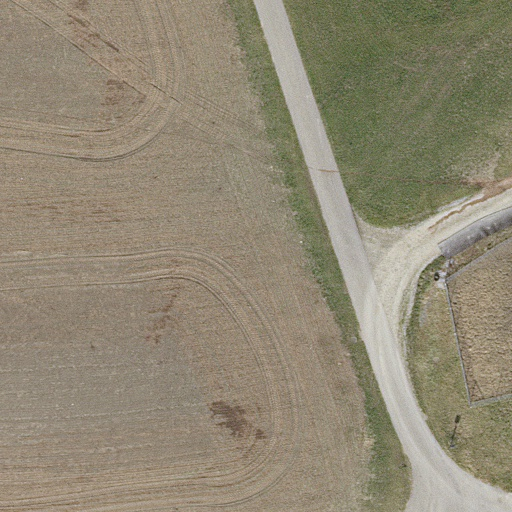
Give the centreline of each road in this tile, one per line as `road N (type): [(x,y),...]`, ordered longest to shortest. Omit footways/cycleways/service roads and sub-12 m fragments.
road 1 (track): [(268,0),(444,511)]
road 2 (track): [(360,278),(511,207)]
